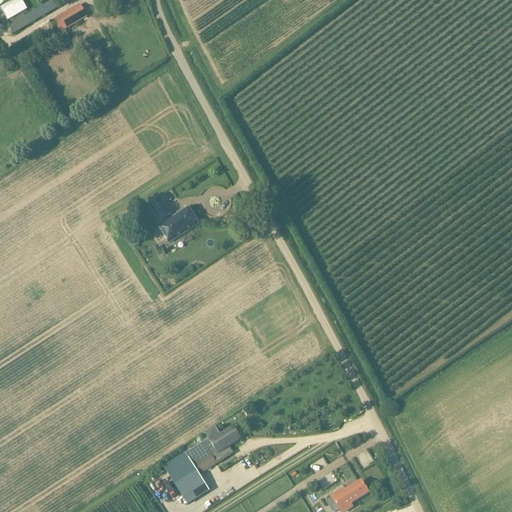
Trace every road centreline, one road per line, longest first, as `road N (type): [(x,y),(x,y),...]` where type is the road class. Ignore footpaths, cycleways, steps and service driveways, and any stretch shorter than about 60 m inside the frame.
road 1 (unclassified): [(419,511),(156,0)]
road 2 (unknown): [(373,414),(187,511)]
